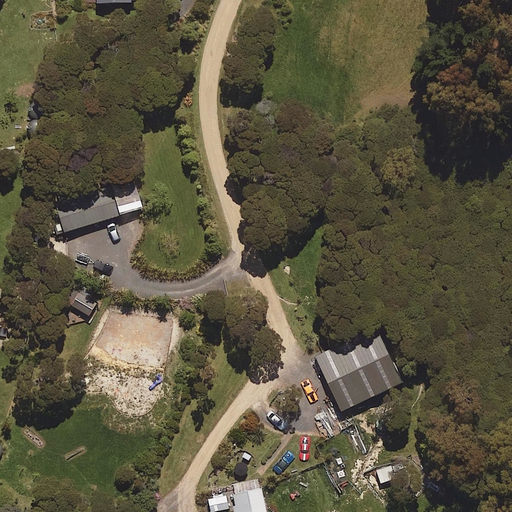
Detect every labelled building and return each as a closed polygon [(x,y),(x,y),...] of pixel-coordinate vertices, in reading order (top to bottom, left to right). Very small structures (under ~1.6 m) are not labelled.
[(56,197),(66,231),(143,207),(133,173),(56,197)] [(377,329),(317,358),(342,410),(403,380),(377,329)] [(407,477),(402,460),(374,469),(380,485),(407,477)] [(266,511),(261,486),(231,491),(234,511),(266,511)] [(226,494),(206,498),(209,511),(229,507),(226,494)]
